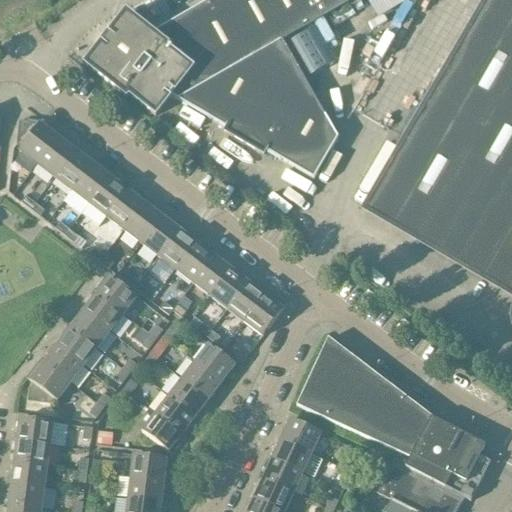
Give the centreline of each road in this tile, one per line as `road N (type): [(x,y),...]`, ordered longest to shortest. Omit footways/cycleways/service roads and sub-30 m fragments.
road 1 (residential): [(312,294),(34,77)]
road 2 (residential): [(511,430),(427,381),(312,294)]
road 3 (residential): [(213,511),(312,294)]
